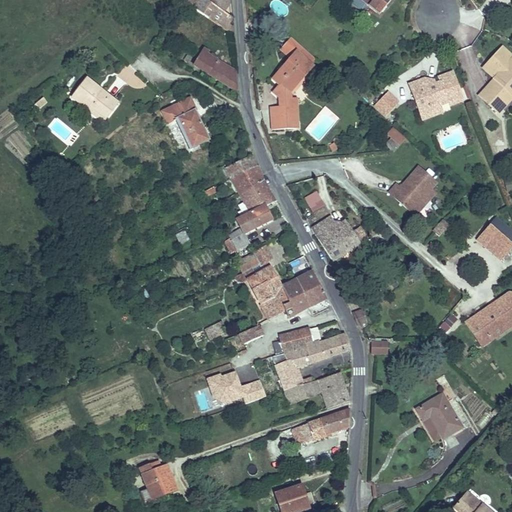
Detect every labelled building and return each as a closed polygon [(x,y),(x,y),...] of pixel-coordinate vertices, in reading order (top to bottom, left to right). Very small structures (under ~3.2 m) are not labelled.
[(183,0),(183,1),(189,5),(204,15),(225,28),(228,22),(223,19),(226,13),(224,11),(206,0),(183,0)] [(206,0),(224,11),(223,0),(206,0)] [(357,0),(380,17),(393,0),(357,0)] [(312,49),(288,29),(278,40),(288,49),(270,69),(279,76),(271,84),(278,90),(279,100),(270,101),(271,118),(295,117),(293,92),(288,92),(288,84),(308,60),(306,58),(312,49)] [(501,44),(482,66),(492,75),(485,83),(506,101),(511,94),(511,89),(511,87),(511,59),(509,57),(511,54),(501,44)] [(189,61),(234,89),(232,69),(204,51),(204,49),(198,45),(189,61)] [(150,104),(160,94),(129,64),(119,74),(150,104)] [(70,94),(90,111),(93,108),(103,117),(117,100),(86,74),(70,94)] [(425,87),(424,83),(422,79),(408,82),(417,111),(422,110),(424,114),(437,111),(436,106),(457,100),(448,74),(438,77),(440,83),(432,85),(425,87)] [(485,83),(478,91),(499,110),(506,101),(485,83)] [(395,100),(384,89),(372,102),(383,112),(395,100)] [(196,106),(191,97),(190,94),(161,108),(166,120),(176,115),(191,145),(209,136),(194,107),(196,106)] [(36,106),(44,100),(41,95),(33,102),(36,106)] [(93,108),(90,111),(101,120),(103,117),(93,108)] [(395,151),(405,139),(393,128),(382,140),(395,151)] [(222,163),(228,174),(253,162),(247,150),(222,163)] [(432,182),(438,176),(420,160),(402,180),(398,177),(391,185),(412,205),(432,182)] [(253,162),(228,174),(247,209),(234,216),(240,227),(229,234),(231,236),(225,240),(232,252),(249,240),(243,230),(269,216),(262,201),(272,195),(262,179),(254,161),(253,162)] [(72,190),(79,197),(88,188),(82,181),(72,190)] [(417,208),(437,186),(432,182),(412,205),(417,208)] [(303,198),(311,213),(324,206),(316,191),(303,198)] [(330,206),(311,218),(334,254),(361,236),(357,228),(347,213),(338,219),(330,206)] [(487,217),(474,232),(499,253),(511,238),(487,217)] [(439,237),(448,225),(441,219),(432,231),(439,237)] [(367,232),(362,224),(357,228),(361,236),(367,232)] [(180,241),(189,236),(184,226),(175,231),(180,241)] [(270,255),(263,241),(256,244),(263,259),(267,257),(270,255)] [(257,262),(263,259),(256,244),(250,247),(252,250),(257,262)] [(248,267),(257,262),(252,250),(242,255),(248,267)] [(235,259),(241,270),(248,267),(242,255),(235,259)] [(248,267),(241,270),(244,276),(269,262),(267,257),(263,259),(257,262),(248,267)] [(280,283),(269,262),(244,276),(265,314),(281,306),(279,302),(288,299),(280,283)] [(324,293),(311,267),(299,273),(293,276),(306,302),(324,293)] [(340,286),(347,282),(341,271),(334,275),(340,286)] [(279,302),(281,306),(285,313),(306,302),(293,276),(280,283),(288,299),(279,302)] [(510,311),(511,310),(511,287),(509,287),(498,294),(496,300),(490,299),(465,316),(481,340),(491,334),(487,327),(501,317),(508,319),(510,311)] [(356,319),(366,315),(362,304),(352,307),(356,319)] [(109,324),(102,310),(93,314),(99,328),(109,324)] [(491,334),(511,319),(511,310),(510,311),(508,319),(501,317),(487,327),(491,334)] [(446,337),(455,318),(447,314),(437,333),(446,337)] [(260,332),(256,322),(237,330),(242,340),(260,332)] [(311,338),(317,337),(313,322),(307,324),(311,338)] [(307,324),(277,332),(279,340),(274,341),(276,348),(281,346),(306,339),(310,349),(319,346),(318,339),(317,337),(311,338),(307,324)] [(217,336),(224,333),(222,329),(224,328),(223,326),(214,330),(217,336)] [(281,346),(282,350),(284,356),(292,354),(303,351),(307,361),(348,344),(343,330),(318,339),(319,346),(310,349),(306,339),(281,346)] [(370,348),(387,349),(388,337),(370,336),(370,348)] [(282,350),(270,353),(284,387),(302,381),(312,377),(310,374),(300,378),(292,354),(284,356),(282,350)] [(320,388),(324,399),(326,404),(348,396),(338,368),(315,376),(320,388)] [(234,371),(205,380),(214,410),(263,395),(259,380),(239,386),(234,371)] [(302,381),(306,392),(320,388),(315,376),(312,377),(302,381)] [(302,381),(284,387),(288,399),(306,392),(302,381)] [(442,436),(465,421),(444,388),(416,406),(423,417),(428,414),(442,436)] [(349,432),(350,427),(349,412),(293,432),(298,450),(307,447),(308,452),(321,448),(319,443),(349,432)] [(159,463),(148,468),(150,473),(162,469),(159,463)] [(150,473),(148,468),(139,471),(146,488),(137,494),(144,511),(153,508),(151,502),(176,491),(166,467),(162,469),(150,473)] [(282,511),(288,511),(310,504),(302,481),(275,491),(282,511)] [(492,511),(465,488),(449,506),(456,511),(492,511)]
